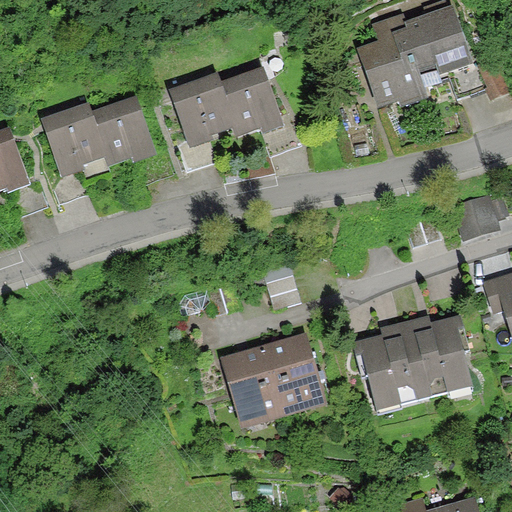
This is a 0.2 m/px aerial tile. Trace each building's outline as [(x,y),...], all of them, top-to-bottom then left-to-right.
[(378,39),(358,45),(376,100),(423,84),(421,77),(448,68),(469,61),(451,6),(405,21),(401,11),(372,20),(378,39)] [(469,61),(448,68),(456,93),(486,83),(488,90),(506,84),(496,52),(469,61)] [(257,118),(277,112),(262,63),(215,78),(227,116),(230,127),(257,118)] [(183,130),(205,123),(227,116),(215,78),(212,69),(168,82),(183,130)] [(127,147),(150,139),(134,93),(88,109),(100,145),(104,155),(127,147)] [(57,160),(78,153),(100,145),(88,109),(84,97),(40,112),(57,160)] [(277,112),(257,118),(267,151),(287,145),(300,141),(290,108),(277,112)] [(205,123),(183,130),(173,133),(183,163),(215,153),(205,123)] [(0,178),(22,171),(5,125),(0,126),(0,178)] [(150,139),(127,147),(137,177),(169,166),(159,136),(150,139)] [(78,153),(57,160),(45,164),(57,196),(89,184),(78,153)] [(22,171),(0,178),(0,179),(12,212),(46,200),(34,166),(22,171)] [(486,191),(449,202),(460,237),(496,226),(486,191)] [(430,204),(403,214),(412,239),(439,229),(430,204)] [(287,254),(260,263),(274,304),(301,295),(287,254)] [(511,269),(484,277),(493,309),(511,303),(511,269)] [(230,276),(206,283),(215,311),(239,303),(230,276)] [(403,318),(421,394),(448,388),(446,382),(468,377),(458,335),(464,334),(459,310),(430,317),(429,312),(403,318)] [(421,394),(403,318),(389,321),(390,328),(352,337),(356,357),(363,355),(373,398),(397,393),(398,399),(421,394)] [(265,345),(280,400),(317,390),(302,336),(265,345)] [(280,400),(265,345),(224,357),(239,411),(280,400)] [(421,494),(399,499),(402,511),(475,511),(472,498),(424,509),(421,494)]
